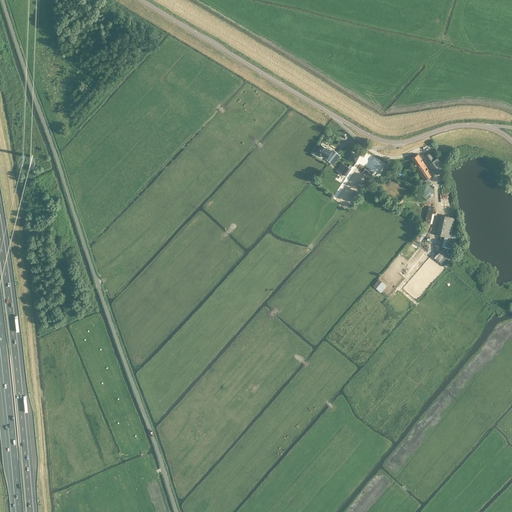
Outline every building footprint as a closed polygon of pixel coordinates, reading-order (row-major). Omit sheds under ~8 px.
[(316,152),(326,158),(331,150),(321,144),(320,146),(317,144),(313,150),(316,152)] [(338,153),(333,150),(326,159),(331,163),(338,153)] [(438,157),(434,160),(429,153),(426,155),(430,162),(429,163),(437,174),(445,169),(438,157)] [(423,178),(424,180),(432,175),(418,154),(411,158),(416,167),(415,167),(423,178)] [(346,177),(351,168),(342,162),(336,170),(346,177)] [(425,182),(422,185),(417,190),(424,198),(424,197),(427,200),(433,194),(433,189),(425,182)] [(433,202),(428,202),(426,219),(425,219),(414,238),(421,241),(431,223),(433,202)] [(454,217),(440,215),(437,236),(443,237),(441,248),(451,249),(452,244),(456,245),(457,237),(451,236),(454,217)] [(436,258),(446,267),(453,259),(442,250),(436,258)] [(373,286),(381,292),(387,285),(379,278),(373,286)]
